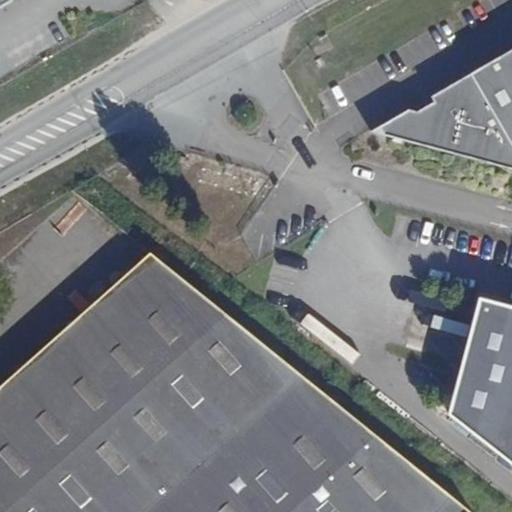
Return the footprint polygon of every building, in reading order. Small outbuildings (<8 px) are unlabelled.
[(0,0),(0,12),(15,4),(13,0),(0,0)] [(511,50),(432,96),(436,101),(418,110),(410,109),(386,123),(383,133),(373,131),(371,132),(511,167),(511,50)] [(199,185),(265,193),(267,173),(202,166),(199,185)] [(471,511),(151,253),(0,387),(0,511),(471,511)] [(511,305),(482,298),(450,415),(511,465),(511,305)]
